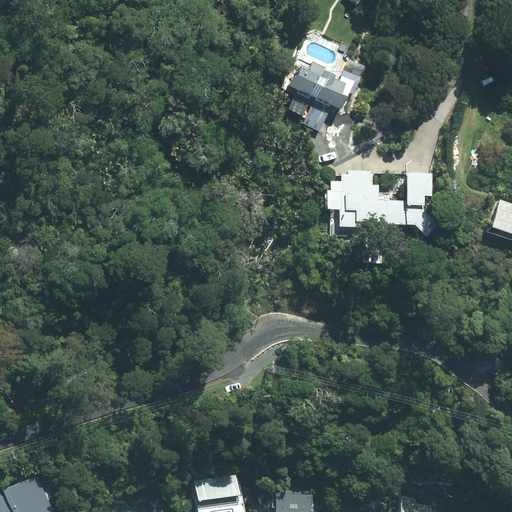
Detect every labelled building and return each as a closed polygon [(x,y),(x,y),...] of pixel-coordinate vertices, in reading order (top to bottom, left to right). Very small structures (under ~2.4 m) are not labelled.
[(288,81),(284,91),(292,94),(286,108),(294,112),(299,99),(304,102),(305,100),(310,102),(300,127),(317,134),(327,110),(336,114),(340,102),(342,103),(345,95),(350,97),(357,79),(341,72),(336,85),(328,82),(330,79),(321,75),(324,70),(310,64),(305,77),(294,73),(290,83),(288,81)] [(327,151),(314,157),(318,165),(331,159),(327,151)] [(363,202),(363,177),(362,177),(342,177),(342,180),(336,180),(335,186),(335,198),(339,199),(339,213),(333,213),(333,230),(350,230),(350,225),(377,226),(377,227),(408,228),(419,240),(428,230),(414,215),(414,198),(423,199),(423,180),(401,180),(400,208),(369,208),(369,202),(363,202)] [(487,231),(511,240),(511,206),(497,202),(487,231)] [(0,511),(53,511),(38,477),(3,492),(4,494),(0,495),(0,511)] [(193,506),(192,506),(193,511),(241,511),(238,485),(233,486),(232,477),(190,483),(193,506)] [(269,500),(268,511),(304,511),(306,492),(294,491),(286,491),(270,491),(270,500),(269,500)] [(437,511),(428,510),(429,505),(411,502),(412,497),(398,495),(397,511),(437,511)] [(349,500),(347,511),(383,511),(385,505),(349,500)]
